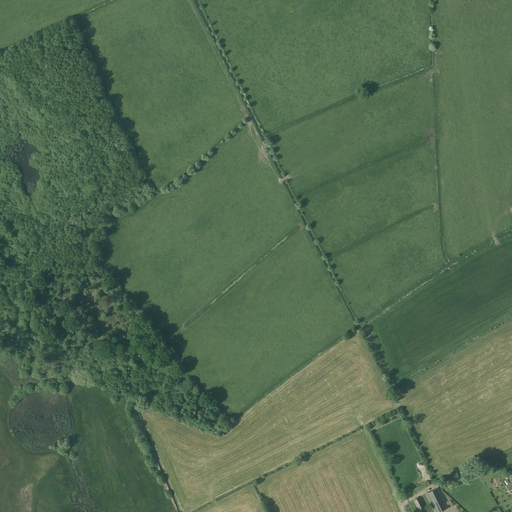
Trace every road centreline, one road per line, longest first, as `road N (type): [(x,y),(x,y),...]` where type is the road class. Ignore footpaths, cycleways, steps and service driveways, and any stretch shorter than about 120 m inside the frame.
road 1 (track): [(436,0),(437,70),(279,181),(304,231)]
road 2 (track): [(190,0),(279,181)]
